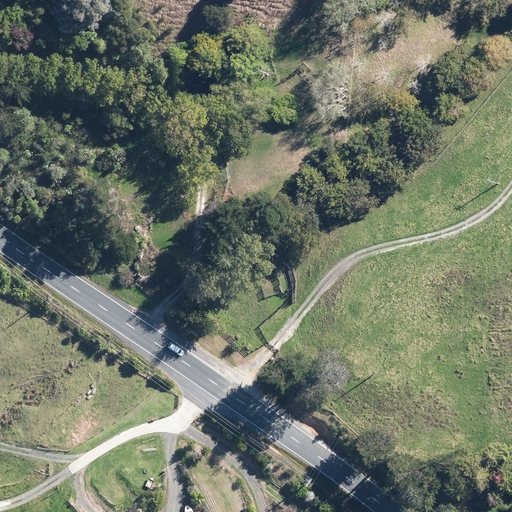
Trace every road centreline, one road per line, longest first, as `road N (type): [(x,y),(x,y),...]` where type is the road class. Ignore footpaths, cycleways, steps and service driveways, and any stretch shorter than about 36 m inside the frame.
road 1 (primary): [(389,511),(0,237)]
road 2 (track): [(0,505),(115,440),(178,424),(210,381)]
